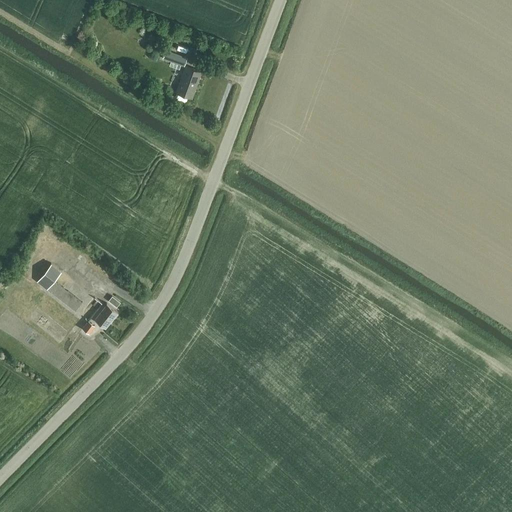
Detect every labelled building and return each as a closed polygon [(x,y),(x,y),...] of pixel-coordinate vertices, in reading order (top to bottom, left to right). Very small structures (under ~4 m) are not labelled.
[(170,60),(183,65),(186,57),(174,52),(170,60)] [(191,60),(198,66),(201,63),(194,56),(191,60)] [(176,92),(192,98),(201,71),(186,65),(176,92)] [(153,88),(161,88),(161,81),(153,80),(153,88)] [(37,282),(76,311),(83,302),(54,281),(62,271),(51,263),(37,282)] [(92,278),(102,287),(110,278),(101,269),(92,278)] [(112,297),(108,301),(116,308),(120,303),(112,297)] [(102,302),(101,303),(97,300),(92,305),(97,309),(92,316),(107,327),(119,312),(106,302),(104,304),(102,302)] [(90,334),(96,326),(88,321),(83,328),(90,334)]
